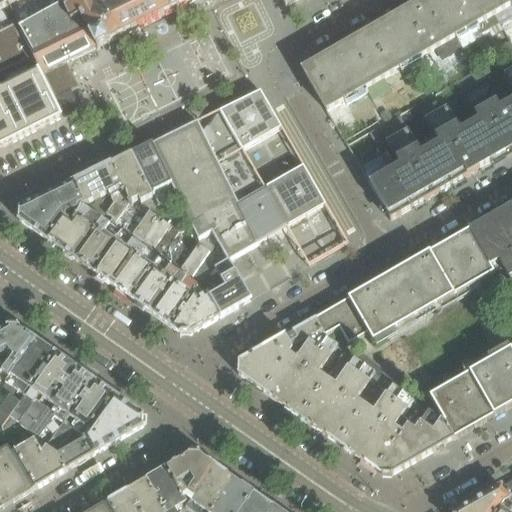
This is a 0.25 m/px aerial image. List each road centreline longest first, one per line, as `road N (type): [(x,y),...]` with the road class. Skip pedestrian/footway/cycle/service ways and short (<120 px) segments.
road 1 (residential): [(384,254),(277,73),(292,48),(376,0)]
road 2 (residential): [(384,254),(221,349),(183,391)]
road 3 (residential): [(183,391),(20,276)]
road 4 (residential): [(208,409),(47,511)]
road 5 (residential): [(347,508),(208,409)]
road 6 (residential): [(511,179),(384,254)]
